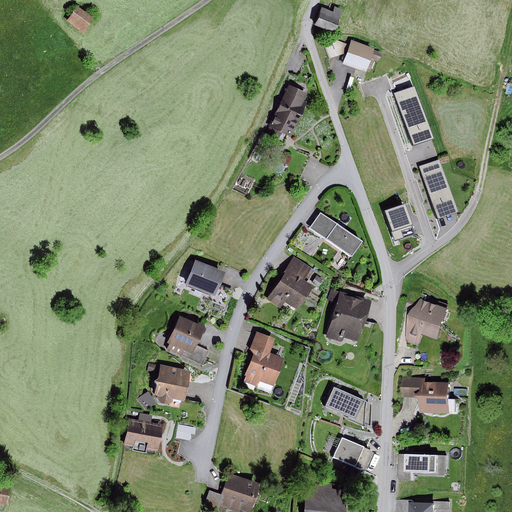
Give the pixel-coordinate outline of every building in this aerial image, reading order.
[(331,14),(322,10),(314,27),(331,35),(343,12),(335,8),(331,14)] [(90,19),(76,9),(68,21),(82,30),(90,19)] [(341,42),(326,46),(330,60),(344,56),(340,65),(364,74),(373,51),(352,43),(349,48),(341,42)] [(415,83),(389,91),(410,148),(435,139),(415,83)] [(307,94),(286,85),(267,128),(288,137),(307,94)] [(437,160),(418,166),(437,224),(458,215),(437,160)] [(403,204),(384,211),(394,242),(413,235),(403,204)] [(360,243),(320,214),(309,230),(348,259),(360,243)] [(311,272),(294,260),(269,295),(295,313),(311,290),(303,284),(311,272)] [(222,276),(194,263),(184,284),(211,297),(222,276)] [(368,305),(338,295),(326,334),(355,343),(368,305)] [(451,311),(421,299),(405,341),(418,346),(423,334),(440,340),(451,311)] [(203,328),(177,317),(164,348),(181,355),(183,350),(192,354),(203,328)] [(274,341),(256,334),(239,377),(269,389),(281,359),(269,354),(274,341)] [(189,373),(156,365),(149,399),(167,403),(172,399),(182,402),(189,373)] [(427,380),(404,380),(404,397),(419,397),(419,415),(450,414),(450,385),(427,386),(427,380)] [(363,402),(332,387),(324,406),(363,428),(363,402)] [(162,427),(128,419),(122,446),(155,454),(162,427)] [(342,438),(334,456),(361,470),(370,453),(342,438)] [(435,453),(406,452),(405,477),(435,477),(435,453)] [(247,511),(257,486),(228,475),(218,502),(243,511),(247,511)] [(10,483),(0,480),(0,503),(5,505),(10,483)] [(339,511),(342,487),(308,484),(305,511),(339,511)] [(398,511),(409,511),(410,497),(398,497),(398,511)]
